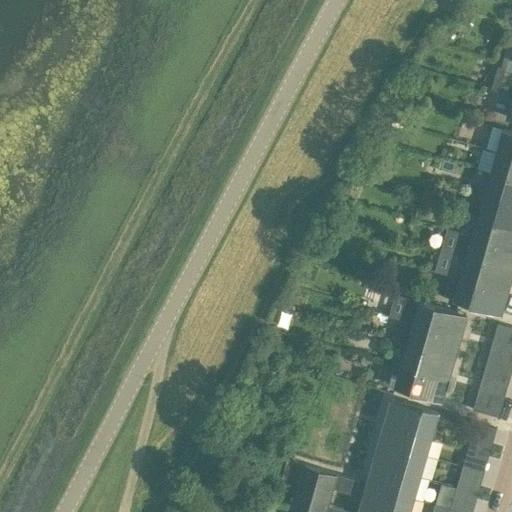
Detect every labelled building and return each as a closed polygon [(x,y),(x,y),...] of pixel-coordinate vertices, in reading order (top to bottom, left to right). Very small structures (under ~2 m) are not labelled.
[(446,45),(454,29),(444,25),(437,41),(446,45)] [(507,70),(499,67),(493,89),(502,91),(507,70)] [(405,115),(416,118),(419,107),(408,104),(405,115)] [(486,148),(511,155),(511,131),(493,126),(486,148)] [(374,151),(385,155),(388,144),(377,141),(374,151)] [(491,172),(511,178),(511,155),(486,148),(485,153),(496,156),(491,172)] [(511,178),(491,172),(485,193),(511,201),(511,178)] [(359,181),(352,178),(348,187),(355,190),(359,181)] [(511,201),(485,193),(479,215),(511,224),(511,201)] [(345,197),(343,204),(351,207),(354,208),(356,201),(345,197)] [(472,236),(509,246),(511,247),(511,224),(479,215),(472,236)] [(340,237),(343,228),(330,223),(326,236),(335,240),(340,237)] [(454,253),(503,268),(511,270),(511,247),(509,246),(472,236),(461,232),(454,253)] [(460,278),(497,289),(507,292),(511,275),(511,270),(503,268),(454,253),(448,274),(461,277),(460,278)] [(318,267),(306,262),(301,274),(313,279),(318,267)] [(497,289),(460,278),(454,300),(501,314),(507,292),(497,289)] [(294,300),(286,297),(283,306),(292,309),(294,300)] [(467,314),(421,300),(408,297),(402,318),(450,333),(461,336),(467,314)] [(461,336),(450,333),(402,318),(395,339),(408,343),(455,357),(461,336)] [(511,326),(498,322),(495,333),(511,338),(511,326)] [(511,350),(511,338),(495,333),(491,345),(511,350)] [(402,364),(438,375),(449,378),(455,357),(408,343),(402,364)] [(511,362),(511,350),(491,345),(488,355),(511,362)] [(511,373),(511,369),(511,362),(488,355),(485,366),(511,373)] [(449,378),(438,375),(402,364),(396,387),(442,400),(449,378)] [(511,373),(485,366),(482,376),(508,384),(511,373)] [(505,394),(508,384),(482,376),(479,387),(505,394)] [(502,405),(505,394),(479,387),(476,398),(502,405)] [(386,420),(437,435),(438,430),(435,429),(440,411),(393,398),(386,420)] [(499,416),(502,405),(476,398),(473,409),(499,416)] [(380,441),(427,455),(432,438),(436,439),(437,435),(386,420),(380,441)] [(478,454),(488,457),(497,428),(475,422),(471,436),(482,440),(478,454)] [(463,465),(484,471),(488,457),(478,454),(482,440),(471,436),(463,465)] [(374,462),(425,477),(426,472),(422,471),(427,455),(380,441),(374,462)] [(368,483),(415,497),(421,476),(425,478),(425,477),(374,462),(368,483)] [(295,485),(331,496),(333,488),(356,495),(360,481),(305,465),(300,482),(296,481),(295,485)] [(484,471),(463,465),(459,479),(470,482),(466,496),(476,499),(484,471)] [(451,507),(467,511),(472,511),(476,499),(466,496),(470,482),(459,479),(451,507)] [(362,504),(388,511),(410,511),(415,497),(368,483),(362,504)] [(308,511),(351,511),(328,504),(331,496),(295,485),(294,490),(297,491),(293,507),(308,511)]
